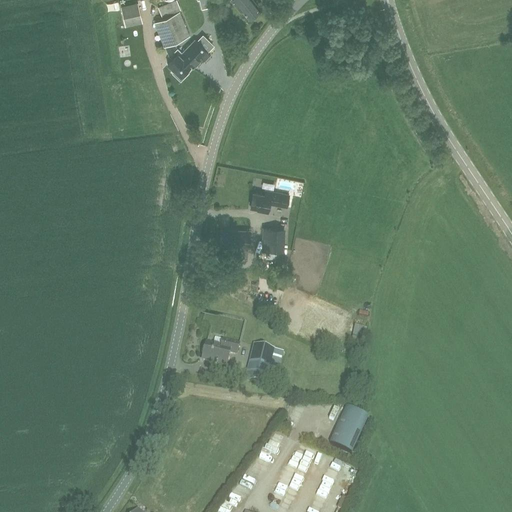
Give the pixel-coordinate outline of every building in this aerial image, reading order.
[(249,19),(260,10),(251,0),(230,0),(241,14),(243,12),(249,19)] [(123,7),(127,25),(142,22),(138,4),(123,7)] [(178,13),(152,23),(162,47),(164,47),(168,57),(169,57),(175,50),(172,43),(188,37),(178,13)] [(115,40),(116,53),(144,50),(143,37),(115,40)] [(172,59),(167,64),(174,71),(172,73),(180,81),(188,73),(186,71),(190,66),(192,68),(201,58),(204,60),(210,54),(194,39),(181,52),(177,48),(175,50),(169,57),(172,59)] [(254,194),(251,207),(258,209),(257,210),(268,212),(269,204),(287,208),(289,196),(270,192),(266,191),(265,196),(254,194)] [(265,229),(264,250),(267,251),(277,251),(279,251),(280,229),(265,229)] [(221,230),(220,246),(237,247),(236,259),(246,259),(247,247),(249,247),(249,231),(221,230)] [(276,273),(274,279),(292,284),(293,277),(286,275),(276,273)] [(236,356),(238,345),(223,342),(222,347),(206,344),(202,360),(226,366),(229,354),(236,356)] [(275,388),(284,353),(254,345),(245,381),(275,388)] [(351,454),(368,418),(346,408),(330,445),(351,454)] [(323,453),(321,457),(330,462),(332,458),(323,453)] [(334,461),(328,477),(334,479),(340,463),(334,461)] [(256,472),(254,476),(263,480),(265,476),(256,472)]
